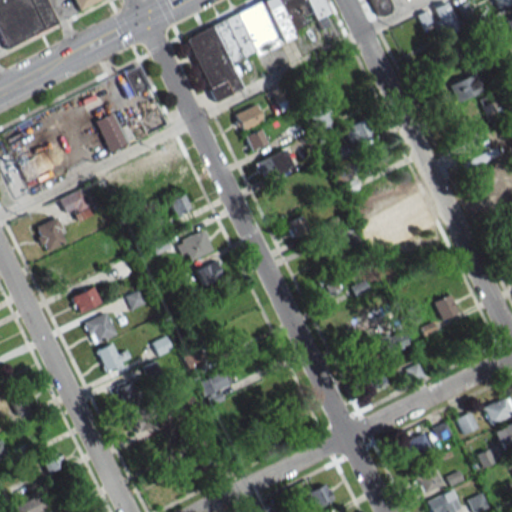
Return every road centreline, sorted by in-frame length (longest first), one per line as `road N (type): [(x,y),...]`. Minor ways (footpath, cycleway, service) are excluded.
road 1 (residential): [(382,511),(142,19)]
road 2 (residential): [(511,344),(343,0)]
road 3 (residential): [(195,511),(511,354)]
road 4 (residential): [(0,251),(130,511)]
